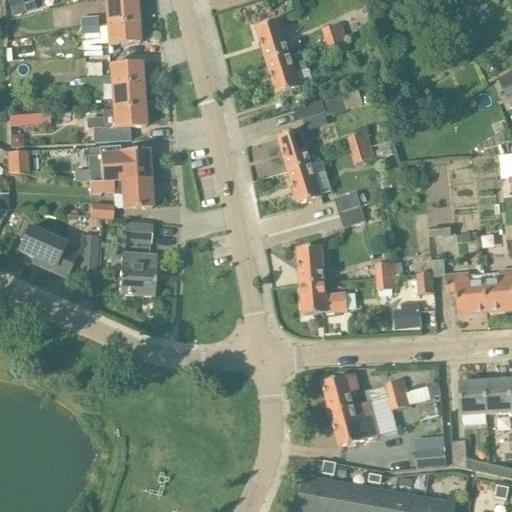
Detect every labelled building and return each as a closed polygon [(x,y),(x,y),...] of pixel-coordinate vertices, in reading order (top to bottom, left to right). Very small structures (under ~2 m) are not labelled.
[(25,13),(21,0),(9,0),(8,1),(13,17),(25,14),(25,13)] [(107,25),(138,23),(136,1),(105,3),(107,25)] [(81,19),(81,28),(98,27),(98,18),(81,19)] [(290,56),(280,22),(257,29),(267,63),(290,56)] [(109,46),(139,44),(138,23),(107,25),(109,46)] [(327,44),(345,39),(341,25),(323,31),(327,44)] [(98,36),(98,27),(81,28),(82,37),(98,36)] [(349,51),(345,39),(327,44),(331,57),(349,51)] [(267,63),(278,96),(301,89),(290,56),(267,63)] [(85,89),(111,87),(143,85),(141,64),(109,66),(110,78),(84,80),(85,89)] [(511,76),(499,82),(506,98),(511,95),(511,76)] [(144,106),(143,85),(111,87),(85,89),(85,94),(102,93),(103,100),(111,99),(112,108),(144,106)] [(345,112),(341,98),(321,104),(325,118),(345,112)] [(88,121),(89,131),(145,127),(144,106),(112,108),(112,111),(103,111),(104,120),(88,121)] [(278,139),(289,172),(312,165),(312,166),(321,163),(318,152),(309,155),(301,131),(278,139)] [(367,134),(348,140),(351,151),(370,146),(367,134)] [(375,160),(370,146),(351,151),(355,166),(375,160)] [(119,154),(119,155),(100,157),(101,177),(90,177),(90,184),(98,185),(150,181),(149,166),(152,165),(151,154),(148,154),(148,151),(119,154)] [(7,176),(27,180),(26,154),(7,154),(7,176)] [(312,165),(289,172),(299,206),(322,199),(312,166),(312,165)] [(150,181),(98,185),(99,196),(113,195),(114,197),(122,196),(124,212),(152,210),(150,181)] [(389,182),(381,185),(384,191),(391,188),(389,182)] [(339,215),(361,208),(357,194),(334,201),(339,215)] [(8,196),(0,195),(0,212),(8,212),(8,196)] [(116,222),(116,208),(94,207),(94,221),(116,222)] [(362,209),(339,216),(344,230),(366,223),(362,209)] [(126,225),(125,243),(148,245),(149,227),(126,225)] [(450,227),(430,228),(431,239),(451,237),(450,227)] [(41,236),(28,230),(27,232),(24,230),(19,241),(23,242),(18,253),(44,265),(42,269),(66,280),(76,256),(63,250),(65,246),(52,240),(53,237),(43,232),(41,236)] [(301,286),(325,284),(322,249),(298,250),(301,286)] [(98,254),(81,253),(79,277),(96,278),(98,254)] [(153,299),(156,258),(121,255),(118,296),(153,299)] [(394,264),(375,266),(376,280),(395,278),(394,264)] [(488,314),(511,311),(511,266),(499,268),(500,282),(485,284),(488,314)] [(432,275),(417,276),(418,297),(434,295),(432,275)] [(485,284),(470,285),(469,276),(446,278),(447,293),(457,292),(459,317),(488,314),(485,284)] [(376,280),(377,292),(396,290),(395,278),(376,280)] [(325,284),(301,286),(303,318),(348,314),(347,294),(326,296),(325,284)] [(403,305),(405,331),(421,330),(419,304),(403,305)] [(331,414),(354,408),(351,395),(360,393),(356,376),(323,384),(331,414)] [(385,386),(388,399),(407,394),(404,381),(385,386)] [(488,417),(511,415),(511,403),(511,383),(486,384),(488,417)] [(462,418),(488,417),(486,384),(460,386),(462,418)] [(407,394),(388,399),(392,412),(411,407),(407,394)] [(340,449),(380,438),(371,404),(354,408),(331,414),(340,449)] [(418,472),(447,468),(443,440),(421,443),(422,452),(415,453),(418,472)] [(453,468),(468,472),(467,461),(466,443),(452,444),(453,468)] [(468,472),(488,476),(491,466),(467,461),(468,472)] [(337,465),(324,463),(322,475),(335,477),(337,465)] [(511,470),(491,466),(488,476),(511,481),(511,470)] [(347,469),(339,467),(338,475),(346,477),(347,469)] [(381,486),(382,478),(370,476),(368,484),(381,486)] [(329,511),(334,484),(304,478),(297,511),(329,511)] [(412,482),(400,480),(399,488),(411,491),(412,482)] [(360,511),(365,489),(334,484),(329,511),(360,511)] [(510,489),(497,487),(495,499),(507,502),(510,489)] [(392,511),(395,495),(365,489),(360,511),(392,511)] [(455,511),(459,494),(451,492),(448,504),(426,500),(423,511),(455,511)] [(423,511),(426,500),(395,495),(392,511),(423,511)]
